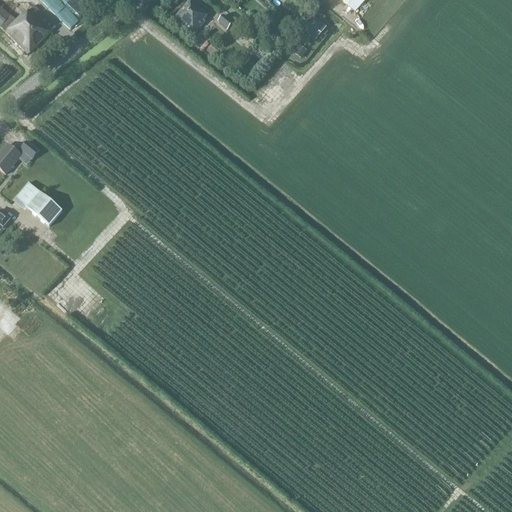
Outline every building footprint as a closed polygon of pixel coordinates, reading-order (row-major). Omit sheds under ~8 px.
[(341,0),(341,1),(355,13),(365,0),(341,0)] [(208,16),(190,1),(172,22),(192,38),(204,23),(203,22),(208,16)] [(27,56),(55,29),(34,7),(24,17),(22,15),(15,22),(0,8),(0,27),(5,32),(5,33),(27,56)] [(327,28),(308,12),(296,26),(316,42),(327,28)] [(233,25),(223,17),(218,23),(228,31),(233,25)] [(8,146),(0,155),(0,171),(5,176),(16,163),(21,158),(23,155),(32,162),(39,153),(27,144),(20,152),(18,155),(8,146)] [(62,213),(29,185),(16,200),(49,228),(62,213)]
